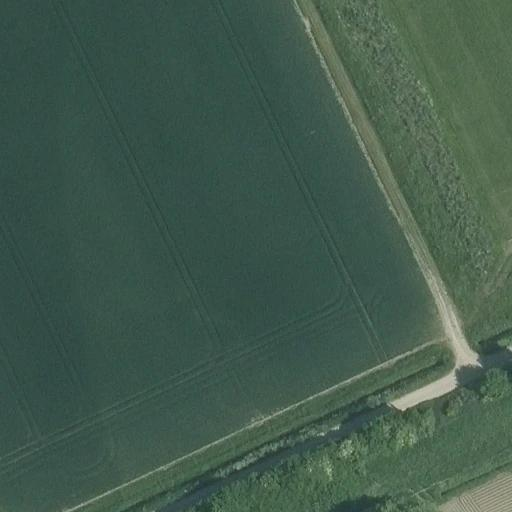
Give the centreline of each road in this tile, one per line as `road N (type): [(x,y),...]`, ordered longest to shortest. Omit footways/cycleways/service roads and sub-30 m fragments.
road 1 (track): [(465,374),(449,314),(301,0)]
road 2 (track): [(511,352),(169,511)]
